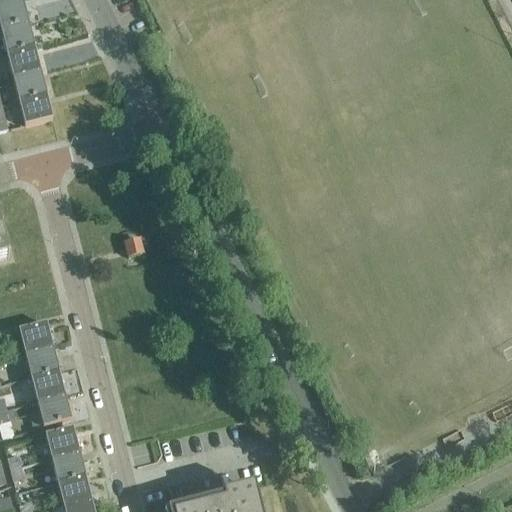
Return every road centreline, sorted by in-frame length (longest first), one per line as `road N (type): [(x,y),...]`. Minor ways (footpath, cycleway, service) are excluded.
road 1 (residential): [(355,511),(160,132)]
road 2 (residential): [(128,511),(40,159)]
road 3 (residential): [(160,132),(94,0)]
road 4 (residential): [(40,159),(160,132)]
